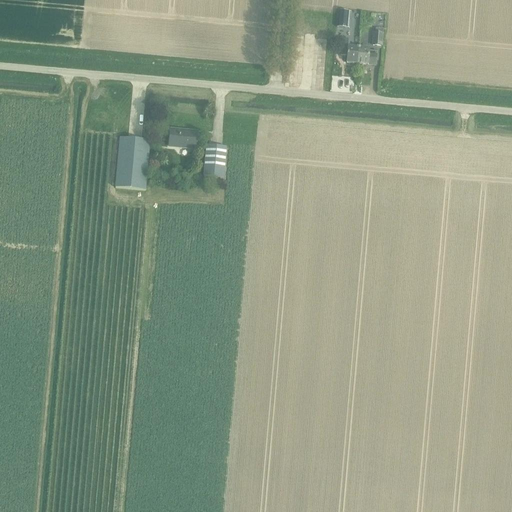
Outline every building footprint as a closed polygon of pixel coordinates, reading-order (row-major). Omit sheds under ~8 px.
[(338,11),(337,24),(347,25),(348,12),(338,11)] [(373,46),(382,46),(383,34),(375,34),(374,34),(373,46)] [(348,64),(357,64),(358,48),(350,47),(351,40),(342,39),(341,55),(349,56),(348,64)] [(358,48),(357,64),(376,66),(377,53),(369,52),(370,49),(358,48)] [(172,131),(171,144),(170,147),(197,149),(198,133),(172,131)] [(115,189),(146,192),(150,142),(120,139),(115,189)] [(224,179),(226,148),(207,147),(205,177),(224,179)]
